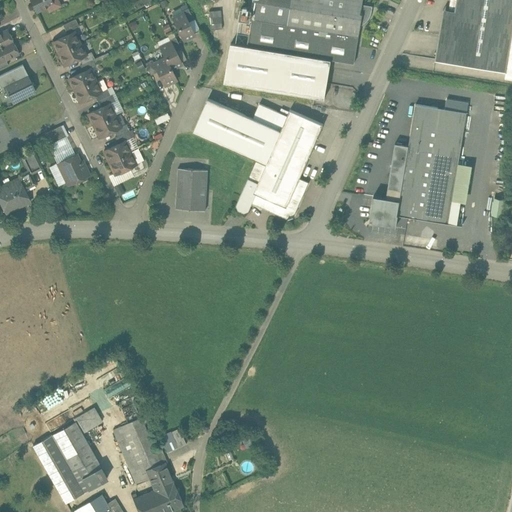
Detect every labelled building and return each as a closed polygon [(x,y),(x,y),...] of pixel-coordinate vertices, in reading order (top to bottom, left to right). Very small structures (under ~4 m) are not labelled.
[(31,0),(37,11),(47,6),(48,6),(47,2),(50,0),(31,0)] [(57,0),(50,0),(47,2),(48,6),(47,6),(49,11),(60,5),(57,0)] [(362,0),(255,0),(254,8),(253,14),(253,13),(252,12),(252,14),(252,15),(253,15),(253,18),(359,35),(361,24),(363,23),(365,22),(367,20),(368,18),(370,14),(371,12),(372,6),(362,5),(362,0)] [(511,0),(457,0),(455,10),(447,61),(507,71),(511,78),(511,0)] [(194,19),(188,8),(182,10),(183,13),(184,13),(188,22),(194,19)] [(252,10),(241,8),(239,19),(250,21),(252,14),(252,12),(252,10)] [(188,22),(184,13),(183,13),(173,18),(183,40),(194,35),(188,22)] [(75,18),(63,25),(66,31),(79,25),(75,18)] [(359,35),(253,18),(248,45),(331,59),(354,63),(359,35)] [(0,32),(0,47),(13,41),(7,30),(0,32)] [(74,31),(53,41),(59,53),(80,43),(74,31)] [(181,48),(175,37),(169,39),(171,42),(176,51),(181,48)] [(13,41),(0,47),(0,62),(6,59),(18,53),(13,41)] [(176,51),(171,42),(160,47),(165,58),(166,58),(171,69),(182,63),(176,51)] [(331,59),(248,45),(231,42),(225,81),(325,98),(331,59)] [(80,43),(59,53),(64,65),(79,58),(85,55),(85,54),(80,43)] [(91,51),(85,54),(85,55),(79,58),(82,64),(93,59),(95,58),(91,51)] [(154,63),(154,64),(157,72),(164,85),(176,79),(171,69),(166,58),(165,58),(154,63)] [(6,59),(0,62),(0,68),(8,65),(6,59)] [(93,59),(82,64),(80,65),(83,71),(90,68),(90,69),(96,66),(93,59)] [(152,60),(145,63),(151,75),(157,72),(154,64),(154,63),(152,60)] [(23,64),(0,75),(0,86),(1,88),(4,87),(28,75),(23,64)] [(83,71),(69,78),(74,90),(95,80),(90,69),(90,68),(83,71)] [(28,75),(4,87),(7,94),(8,94),(12,103),(36,91),(28,75)] [(95,80),(74,90),(80,102),(95,95),(101,92),(101,91),(95,80)] [(107,88),(101,91),(101,92),(95,95),(98,101),(100,100),(99,100),(110,95),(107,88)] [(110,95),(99,100),(100,100),(102,106),(109,103),(109,104),(115,101),(112,94),(110,95)] [(287,115),(260,103),(253,118),(208,98),(194,131),(258,159),(245,187),(256,192),(287,206),(300,178),(323,124),(290,109),(287,115)] [(102,106),(88,113),(94,125),(114,115),(109,104),(109,103),(102,106)] [(446,109),(416,104),(409,145),(398,214),(399,214),(449,222),(468,107),(447,104),(446,109)] [(114,115),(94,125),(99,137),(114,130),(120,127),(120,126),(114,115)] [(126,123),(120,126),(120,127),(114,130),(117,136),(128,131),(129,130),(126,123)] [(61,125),(45,133),(50,144),(66,136),(61,125)] [(128,131),(117,136),(115,137),(118,143),(124,140),(125,141),(131,138),(128,131)] [(118,143),(104,150),(109,162),(130,152),(125,141),(124,140),(118,143)] [(395,143),(382,224),(397,226),(399,214),(398,214),(409,145),(395,143)] [(34,151),(22,157),(28,170),(29,169),(31,173),(42,167),(34,151)] [(130,152),(109,162),(115,174),(129,167),(136,164),(136,163),(130,152)] [(76,154),(57,163),(66,181),(75,177),(76,181),(89,174),(82,160),(80,161),(76,154)] [(142,160),(136,163),(136,164),(129,167),(132,173),(145,167),(142,160)] [(208,169),(178,167),(175,208),(205,210),(208,169)] [(28,170),(19,174),(18,178),(24,189),(36,183),(31,173),(29,169),(28,170)] [(18,178),(0,186),(0,195),(1,198),(0,201),(5,210),(8,211),(27,202),(28,199),(24,189),(18,178)] [(300,178),(287,206),(256,192),(252,202),(287,217),(294,214),(309,182),(300,178)] [(245,187),(238,204),(239,208),(245,210),(249,209),(252,202),(256,192),(245,187)] [(504,199),(495,197),(492,215),(502,216),(504,199)] [(59,400),(70,393),(67,387),(56,394),(59,400)] [(160,463),(140,417),(131,397),(119,402),(127,423),(122,425),(145,479),(149,478),(160,472),(157,465),(160,463)] [(107,478),(75,421),(52,434),(85,491),(107,478)] [(145,479),(122,425),(113,429),(136,484),(150,478),(149,478),(145,479)] [(186,443),(179,428),(164,435),(171,450),(186,443)] [(85,491),(52,434),(33,444),(66,502),(85,491)] [(166,464),(160,463),(157,465),(160,472),(164,481),(169,479),(170,482),(173,481),(166,464)] [(160,472),(149,478),(150,478),(154,489),(155,489),(165,484),(164,481),(160,472)] [(165,484),(155,489),(164,511),(167,511),(183,505),(173,481),(170,482),(165,484)] [(137,496),(133,498),(138,511),(164,511),(155,489),(154,489),(137,496)] [(100,494),(73,510),(73,511),(103,511),(109,509),(105,503),(100,494)] [(115,498),(105,503),(109,509),(103,511),(123,511),(118,504),(118,503),(115,498)]
